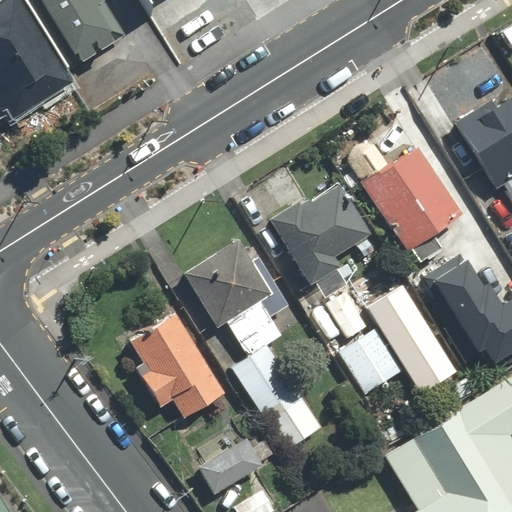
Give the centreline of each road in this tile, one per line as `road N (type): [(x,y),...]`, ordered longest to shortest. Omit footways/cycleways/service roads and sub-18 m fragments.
road 1 (tertiary): [(0,251),(403,0)]
road 2 (unclassified): [(0,345),(125,511)]
